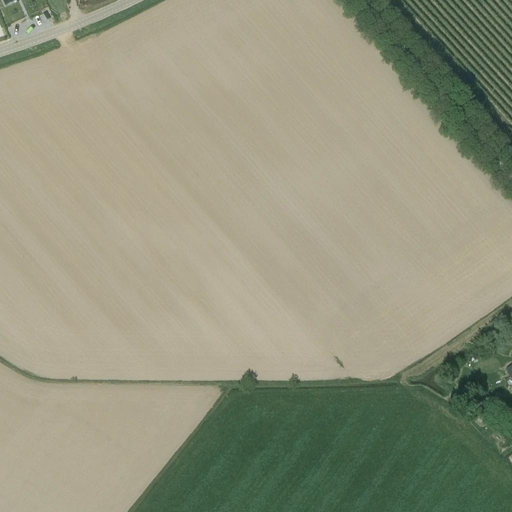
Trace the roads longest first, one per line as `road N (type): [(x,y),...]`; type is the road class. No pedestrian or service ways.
road 1 (unclassified): [(511,177),(358,0)]
road 2 (unclassified): [(0,51),(132,0)]
